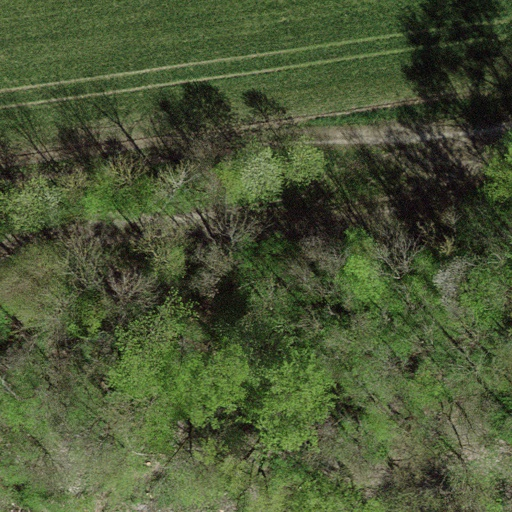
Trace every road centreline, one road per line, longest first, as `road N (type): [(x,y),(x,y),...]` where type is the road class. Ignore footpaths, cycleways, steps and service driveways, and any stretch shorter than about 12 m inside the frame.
road 1 (track): [(511,183),(447,186),(398,199),(347,190),(109,214),(0,248)]
road 2 (track): [(511,117),(0,196)]
